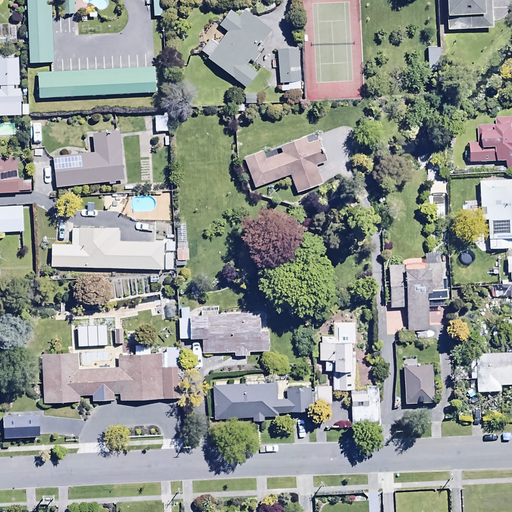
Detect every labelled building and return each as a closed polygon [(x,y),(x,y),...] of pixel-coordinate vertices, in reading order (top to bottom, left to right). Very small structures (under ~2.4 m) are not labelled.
[(45,0),(26,0),(29,66),(52,66),(50,9),(45,9),(45,0)] [(73,0),(61,0),(62,17),(73,16),(73,0)] [(492,29),(490,0),(444,0),(446,32),(492,29)] [(207,59),(206,60),(246,90),(257,75),(245,66),(249,62),(252,64),(260,53),(257,50),(270,32),(243,12),(238,19),(230,13),(219,27),(226,33),(215,48),(208,42),(199,53),(207,59)] [(298,51),(277,52),(279,86),(299,85),(298,51)] [(37,76),(38,100),(154,94),(153,69),(37,76)] [(0,119),(14,119),(14,93),(0,93),(0,119)] [(256,95),(244,96),(244,105),(256,105),(256,95)] [(168,118),(154,118),(154,134),(168,134),(168,118)] [(468,144),(469,164),(508,163),(508,169),(511,168),(511,125),(511,119),(496,119),(496,126),(478,127),(478,144),(468,144)] [(52,160),(55,189),(123,182),(118,133),(92,136),(94,155),(52,160)] [(263,154),(243,160),(254,190),(290,178),(296,194),(298,193),(300,197),(308,194),(307,191),(322,186),(315,166),(325,162),(318,142),(308,145),(306,138),(280,147),(283,155),(266,161),(263,154)] [(17,159),(0,159),(0,195),(30,195),(29,179),(17,179),(17,159)] [(511,182),(479,183),(480,222),(486,222),(487,252),(509,251),(508,240),(511,240),(511,182)] [(22,208),(0,209),(0,234),(23,234),(22,208)] [(50,247),(50,268),(116,270),(117,236),(106,235),(106,230),(71,229),(70,248),(50,247)] [(143,253),(122,252),(121,275),(142,276),(143,253)] [(188,252),(177,252),(177,263),(188,263),(188,252)] [(173,255),(164,255),(164,271),(172,272),(173,255)] [(428,308),(447,308),(447,293),(441,293),(440,255),(423,255),(423,267),(388,268),(389,299),(385,299),(385,311),(406,310),(407,331),(398,331),(398,344),(413,344),(413,332),(428,332),(428,308)] [(181,320),(177,320),(177,340),(189,340),(189,342),(201,342),(201,355),(234,355),(234,359),(249,359),(249,355),(265,355),(265,316),(217,316),(217,312),(200,312),(200,316),(189,316),(189,310),(181,310),(181,320)] [(354,325),(332,325),(332,339),(320,339),(319,363),(324,363),(324,373),(333,373),(333,393),(354,393),(354,325)] [(78,356),(41,356),(42,405),(83,404),(82,397),(119,396),(119,402),(181,400),(179,349),(165,350),(166,355),(151,356),(150,348),(135,348),(135,357),(117,358),(118,369),(78,370),(78,356)] [(511,355),(475,356),(476,368),(469,368),(470,382),(477,382),(477,395),(500,394),(500,388),(511,387),(511,355)] [(432,407),(431,367),(417,368),(417,364),(403,364),(404,408),(408,408),(409,424),(425,423),(425,407),(432,407)] [(315,391),(315,406),(330,406),(330,391),(328,391),(328,375),(320,375),(320,391),(315,391)] [(215,388),(213,388),(213,422),(251,421),(251,424),(262,423),(262,420),(278,420),(277,416),(310,415),(310,390),(286,391),(287,401),(277,401),(276,386),(238,387),(238,383),(215,384),(215,388)] [(379,397),(351,397),(351,428),(379,428),(379,397)]
